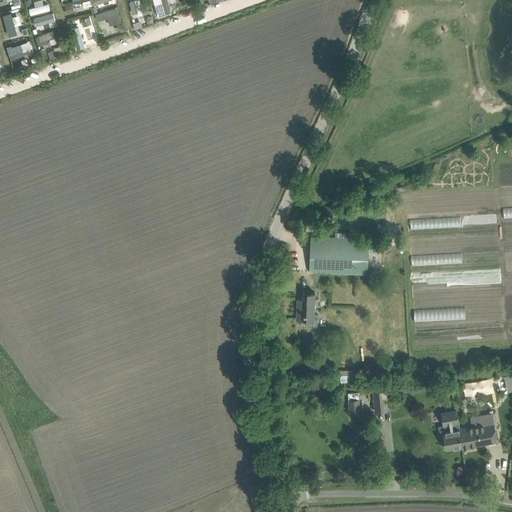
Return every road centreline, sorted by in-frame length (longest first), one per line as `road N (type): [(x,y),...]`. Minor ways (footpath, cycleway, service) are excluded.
road 1 (unclassified): [(293,502),(256,401),(257,288),(374,0)]
road 2 (unclassified): [(293,502),(369,489),(511,493)]
